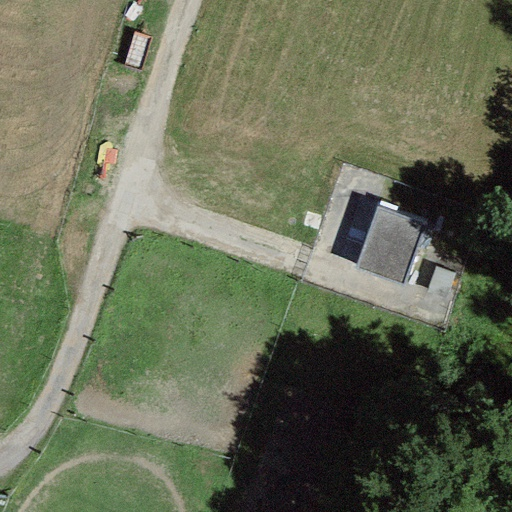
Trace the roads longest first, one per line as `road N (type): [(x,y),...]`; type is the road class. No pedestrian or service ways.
road 1 (track): [(0,460),(42,413),(116,208)]
road 2 (unclassified): [(116,208),(189,0)]
